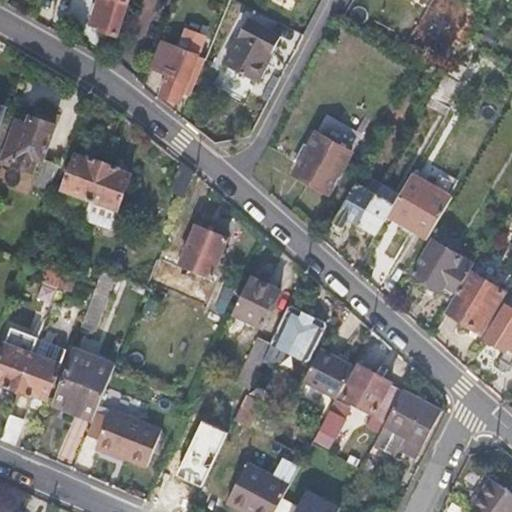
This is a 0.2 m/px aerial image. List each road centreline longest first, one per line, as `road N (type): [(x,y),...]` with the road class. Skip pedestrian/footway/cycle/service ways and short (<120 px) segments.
road 1 (residential): [(473,395),(234,184)]
road 2 (residential): [(234,184),(102,78),(0,22)]
road 3 (residential): [(234,184),(334,0)]
road 4 (residential): [(473,395),(414,511)]
